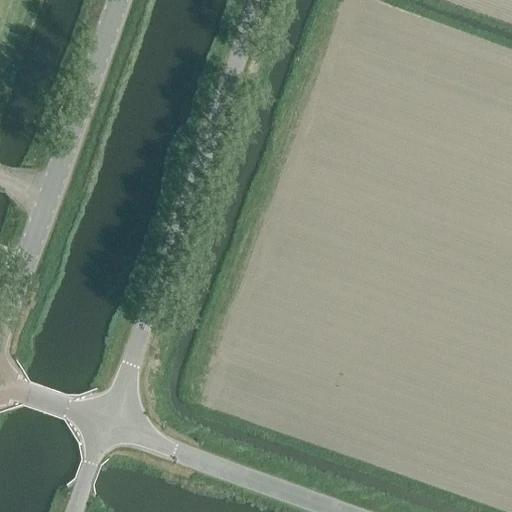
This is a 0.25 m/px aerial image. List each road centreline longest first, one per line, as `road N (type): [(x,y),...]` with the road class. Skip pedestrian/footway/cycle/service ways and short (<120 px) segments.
road 1 (unclassified): [(105,427),(257,0)]
road 2 (tertiary): [(0,334),(118,0)]
road 3 (unclassified): [(343,511),(105,427)]
